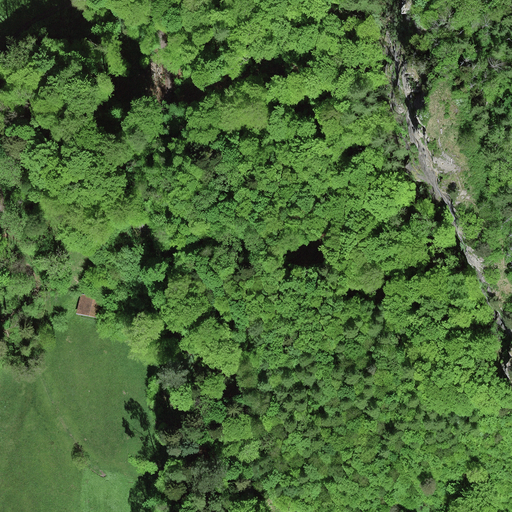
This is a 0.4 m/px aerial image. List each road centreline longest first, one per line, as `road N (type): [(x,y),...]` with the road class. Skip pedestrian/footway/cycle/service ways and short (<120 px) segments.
road 1 (track): [(149,0),(169,83),(153,127),(119,164),(120,190),(243,366),(252,479),(263,511)]
road 2 (track): [(0,163),(27,301)]
